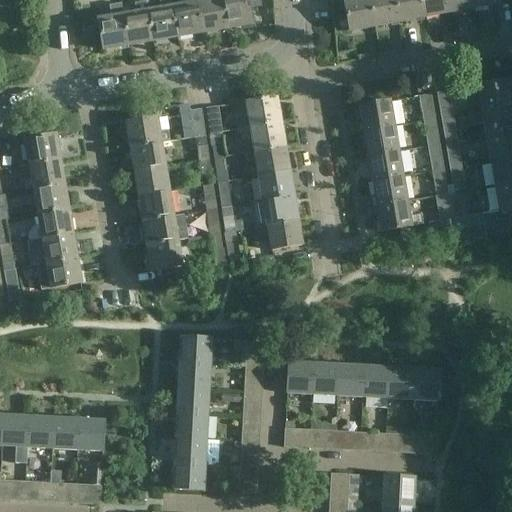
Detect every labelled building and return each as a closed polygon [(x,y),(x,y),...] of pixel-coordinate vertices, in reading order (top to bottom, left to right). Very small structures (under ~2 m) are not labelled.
[(202,37),(197,6),(195,0),(183,0),(185,8),(172,11),(177,41),(202,37)] [(222,2),(227,33),(251,28),(246,0),(233,0),(234,0),(222,2)] [(375,28),(369,0),(359,0),(344,3),(350,33),(375,28)] [(399,23),(394,0),(369,0),(375,28),(399,23)] [(423,19),(419,0),(394,0),(399,23),(423,19)] [(445,0),(419,0),(423,19),(448,14),(445,0)] [(471,0),(445,0),(448,14),(473,10),(471,0)] [(496,0),(471,0),(473,10),(498,5),(496,0)] [(227,33),(222,2),(197,6),(202,37),(227,33)] [(128,50),(123,19),(121,6),(110,8),(112,21),(98,24),(99,29),(100,37),(103,54),(128,50)] [(172,11),(148,15),(153,45),(177,41),(172,11)] [(148,15),(123,19),(128,50),(153,45),(148,15)] [(100,37),(99,29),(83,32),(84,39),(100,37)] [(480,115),(511,109),(511,102),(509,86),(476,91),(480,115)] [(441,121),(453,119),(449,94),(437,96),(441,121)] [(423,124),(435,122),(431,97),(419,99),(423,124)] [(250,129),(280,124),(276,101),(246,106),(250,129)] [(362,135),(394,129),(390,106),(358,112),(362,135)] [(217,109),(206,110),(210,137),(222,135),(222,134),(219,109),(218,109),(217,109)] [(511,109),(480,115),(467,117),(469,127),(482,125),(485,140),(511,134),(511,109)] [(201,112),(190,113),(194,139),(205,137),(201,112)] [(453,119),(441,121),(446,146),(458,144),(453,119)] [(130,150),(160,145),(156,122),(126,127),(130,150)] [(435,122),(423,124),(428,149),(440,147),(435,122)] [(280,124),(250,129),(254,154),(284,149),(280,124)] [(394,129),(362,135),(367,160),(399,154),(394,129)] [(511,134),(485,140),(489,164),(511,160),(511,134)] [(29,167),(59,162),(55,137),(13,144),(18,169),(29,167)] [(458,144),(446,146),(450,171),(462,169),(458,144)] [(164,170),(160,145),(130,150),(134,175),(164,170)] [(215,161),(225,159),(223,145),(212,147),(215,161)] [(199,164),(209,162),(207,147),(197,149),(199,164)] [(444,172),(440,147),(428,149),(432,174),(444,172)] [(284,149),(254,154),(246,156),(247,164),(256,163),(259,179),(288,174),(284,149)] [(62,169),(82,168),(81,152),(62,152),(62,169)] [(399,154),(367,160),(371,185),(403,179),(399,154)] [(227,173),(225,159),(215,161),(217,175),(227,173)] [(511,186),(511,160),(489,164),(493,189),(511,186)] [(63,187),(59,162),(29,167),(33,192),(63,187)] [(212,176),(209,162),(199,164),(202,177),(212,176)] [(403,168),(407,185),(427,180),(423,164),(403,168)] [(462,169),(450,171),(453,188),(450,189),(451,197),(461,195),(466,194),(462,169)] [(169,194),(164,170),(134,175),(138,199),(169,194)] [(241,170),(226,175),(230,188),(245,183),(241,170)] [(444,172),(432,174),(436,199),(451,197),(450,189),(447,189),(444,172)] [(288,174),(259,179),(262,196),(258,197),(259,200),(262,200),(263,203),(293,198),(288,174)] [(403,179),(371,185),(375,210),(407,204),(403,179)] [(206,213),(217,211),(212,186),(202,188),(206,213)] [(511,214),(511,186),(493,189),(498,217),(511,214)] [(68,211),(63,187),(33,192),(38,216),(68,211)] [(222,210),(233,208),(230,193),(219,195),(222,210)] [(173,219),(169,194),(138,199),(143,224),(173,219)] [(461,195),(451,197),(455,220),(466,218),(461,195)] [(455,220),(451,197),(436,199),(438,209),(450,213),(451,221),(455,220)] [(297,222),(293,198),(263,203),(267,228),(297,222)] [(179,201),(180,216),(196,216),(195,200),(179,201)] [(407,204),(375,210),(380,237),(412,232),(411,228),(423,226),(421,215),(410,217),(407,204)] [(233,208),(222,210),(226,235),(244,232),(242,222),(235,223),(233,208)] [(68,211),(38,216),(39,228),(33,229),(28,237),(29,243),(72,236),(68,211)] [(217,211),(206,213),(209,229),(219,227),(217,211)] [(455,220),(458,233),(458,235),(484,230),(485,230),(482,215),(466,218),(455,220)] [(173,219),(143,224),(147,248),(177,243),(173,219)] [(455,220),(451,221),(428,225),(431,238),(458,233),(455,220)] [(297,222),(267,228),(256,230),(258,242),(269,241),(272,255),(302,249),(297,222)] [(9,232),(0,233),(0,248),(11,246),(9,232)] [(72,236),(29,243),(31,255),(44,253),(46,265),(76,260),(72,236)] [(221,236),(210,237),(213,253),(224,251),(221,236)] [(188,241),(177,243),(147,248),(152,275),(182,270),(179,256),(190,254),(188,241)] [(237,243),(227,245),(229,259),(239,258),(237,243)] [(4,271),(15,269),(13,255),(12,255),(2,257),(4,271)] [(76,260),(46,265),(37,267),(42,294),(51,292),(81,287),(76,260)] [(8,295),(20,293),(15,269),(4,271),(6,281),(8,295)] [(181,365),(212,367),(213,343),(182,341),(181,365)] [(245,368),(264,369),(265,345),(234,344),(233,354),(242,354),(241,368),(245,368)] [(181,365),(180,391),(210,392),(212,367),(181,365)] [(314,399),(315,369),(290,367),(288,398),(314,399)] [(245,368),(244,394),(263,395),(264,369),(245,368)] [(315,369),(314,399),(338,400),(340,370),(315,369)] [(365,371),(340,370),(338,400),(364,402),(365,371)] [(365,371),(364,402),(389,403),(390,373),(365,371)] [(416,374),(390,373),(389,403),(415,404),(416,374)] [(416,374),(415,404),(440,406),(442,375),(416,374)] [(180,391),(179,416),(209,417),(210,392),(180,391)] [(263,395),(244,394),(244,397),(221,396),(221,404),(243,405),(243,419),(261,420),(263,395)] [(209,417),(179,416),(177,440),(208,441),(209,417)] [(4,419),(2,450),(17,450),(16,466),(27,467),(28,451),(29,420),(4,419)] [(243,419),(241,443),(260,444),(261,420),(243,419)] [(29,420),(28,451),(53,452),(54,421),(29,420)] [(54,421),(53,452),(77,453),(79,423),(54,421)] [(79,423),(77,453),(104,455),(105,424),(79,423)] [(312,426),(312,433),(311,452),(336,453),(337,434),(337,427),(312,426)] [(387,430),(387,437),(386,456),(412,457),(413,438),(413,431),(387,430)] [(311,452),(312,433),(287,432),(286,450),(311,452)] [(362,436),(337,434),(336,453),(361,454),(362,436)] [(362,436),(361,454),(386,456),(387,437),(362,436)] [(413,438),(412,457),(438,458),(439,439),(413,438)] [(208,441),(177,440),(176,466),(206,467),(208,441)] [(241,455),(240,469),(258,470),(260,444),(241,443),(241,444),(241,455)] [(230,455),(241,455),(241,444),(230,444),(230,455)] [(211,469),(230,470),(230,457),(211,456),(211,469)] [(206,467),(176,466),(175,493),(205,495),(206,467)] [(76,487),(75,507),(100,508),(102,467),(92,467),(91,487),(76,487)] [(240,469),(239,495),(257,496),(258,470),(240,469)] [(331,502),(357,503),(358,503),(359,478),(333,476),(331,502)] [(386,479),(384,505),(414,506),(416,481),(386,479)] [(26,484),(1,483),(0,497),(0,502),(25,504),(26,484)] [(51,485),(26,484),(25,504),(50,505),(51,485)] [(51,485),(50,505),(75,507),(76,487),(51,485)] [(331,502),(330,511),(356,511),(357,503),(331,502)]
